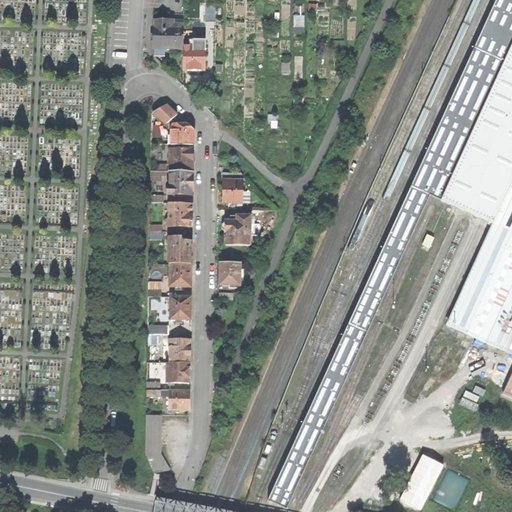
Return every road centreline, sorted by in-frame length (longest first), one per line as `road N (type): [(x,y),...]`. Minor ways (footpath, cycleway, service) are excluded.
road 1 (residential): [(174,511),(203,419),(206,129),(167,87),(139,87)]
road 2 (residential): [(98,502),(126,104),(139,87)]
